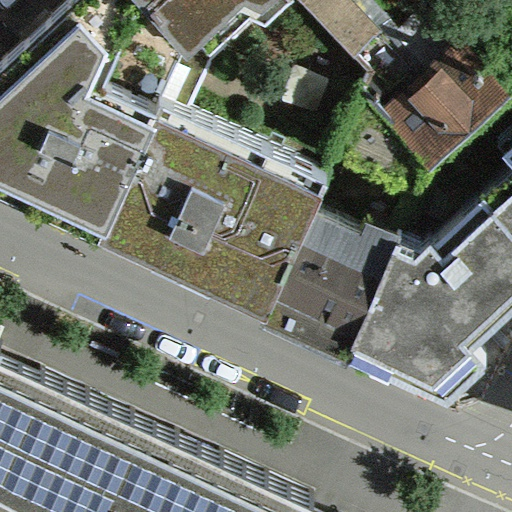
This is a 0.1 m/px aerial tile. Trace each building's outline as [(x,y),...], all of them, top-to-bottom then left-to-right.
[(0,178),(99,224),(187,31),(157,0),(61,0),(0,57),(0,178)] [(268,0),(157,0),(187,31),(210,56),(211,53),(268,0)] [(429,150),(506,80),(432,0),(431,0),(420,11),(455,49),(410,92),(396,77),(411,62),(353,0),(327,0),(320,8),(371,62),(363,79),(429,150)] [(210,56),(187,31),(99,224),(174,258),(263,299),(310,195),(325,162),(189,100),(210,56)] [(417,178),(429,150),(363,79),(335,141),(417,178)] [(511,154),(482,182),(511,214),(511,154)] [(421,233),(397,222),(392,233),(344,337),(447,384),(484,349),(482,346),(486,343),(473,329),(489,314),(511,292),(511,214),(482,182),(433,228),(430,225),(421,233)] [(344,337),(392,233),(310,195),(263,299),(294,313),(344,337)] [(345,511),(310,496),(314,487),(193,432),(31,358),(0,343),(0,492),(43,511),(345,511)]
